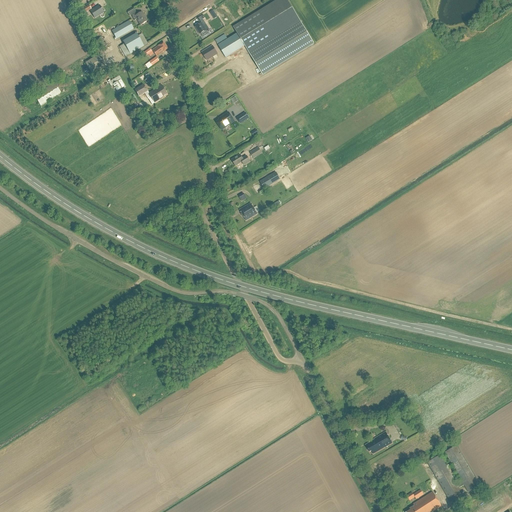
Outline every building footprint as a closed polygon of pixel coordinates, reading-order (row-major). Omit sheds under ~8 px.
[(237,34),(218,46),(226,58),(245,46),(262,75),(314,43),(301,22),(287,0),(277,0),(233,27),(237,34)] [(87,13),(87,12),(91,10),(88,5),(80,10),(83,15),(87,13)] [(98,6),(90,11),(95,18),(103,13),(100,7),(99,8),(98,6)] [(136,12),(131,15),(134,21),(137,19),(140,25),(147,21),(142,12),(137,15),(136,12)] [(200,24),(195,27),(200,35),(209,29),(203,20),(205,18),(203,15),(197,19),(200,24)] [(129,21),(111,31),(116,39),(133,29),(129,21)] [(225,35),(215,41),(217,44),(227,38),(225,35)] [(143,47),(137,36),(124,44),(130,55),(143,47)] [(163,42),(152,51),(157,57),(168,49),(163,42)] [(212,46),(202,53),(207,61),(218,54),(212,46)] [(85,64),(91,74),(105,65),(98,55),(85,64)] [(156,57),(149,62),(152,66),(159,61),(156,57)] [(110,80),(107,82),(111,86),(113,85),(116,92),(125,86),(121,80),(119,76),(110,82),(110,80)] [(34,96),(41,106),(61,93),(54,83),(34,96)] [(161,85),(155,88),(156,89),(148,94),(143,85),(135,90),(139,97),(144,93),(148,99),(150,98),(154,103),(163,98),(162,97),(166,94),(161,85)] [(221,131),(235,122),(228,112),(218,119),(218,120),(215,122),(221,131)] [(245,113),(236,118),(240,124),(249,119),(245,113)] [(255,128),(249,132),(253,138),(259,134),(255,128)] [(254,159),(262,153),(259,148),(250,153),(254,159)] [(232,160),(235,166),(242,162),(244,166),(250,162),(247,156),(242,159),(240,155),(232,160)] [(276,172),(260,182),(262,186),(278,176),(276,172)] [(243,216),(240,218),(240,219),(238,220),(239,220),(235,223),(239,229),(247,224),(245,221),(257,214),(251,204),(240,210),(243,216)] [(374,440),(365,445),(369,452),(371,451),(373,454),(392,443),(385,432),(374,439),(374,440)] [(445,453),(461,481),(456,484),(440,456),(428,463),(451,503),(463,495),(459,488),(464,485),(468,493),(480,486),(456,446),(445,453)] [(420,490),(410,497),(412,500),(415,498),(416,500),(423,495),(420,490)] [(411,510),(407,511),(433,511),(442,507),(433,492),(413,505),(414,506),(410,509),(411,510)]
